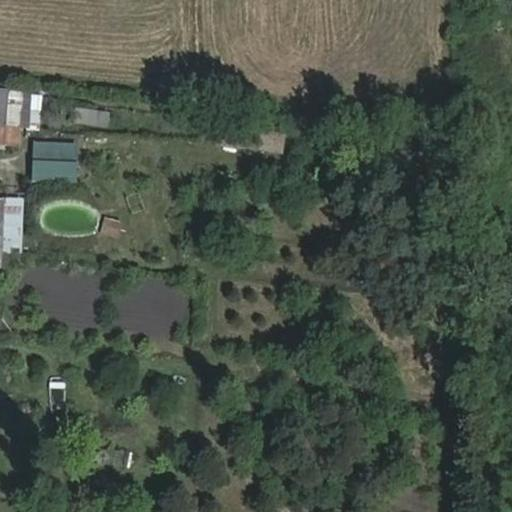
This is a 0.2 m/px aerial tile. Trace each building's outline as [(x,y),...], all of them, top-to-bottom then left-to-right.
[(20,99),(6,98),(2,136),(16,137),(20,99)] [(74,110),(72,127),(107,129),(108,112),(74,110)] [(29,181),(73,185),(76,145),(32,141),(29,181)] [(0,198),(0,266),(1,252),(19,253),(23,200),(0,198)] [(117,239),(121,221),(102,218),(98,235),(117,239)] [(135,468),(136,453),(89,450),(87,464),(135,468)] [(139,453),(138,470),(159,471),(160,454),(139,453)]
